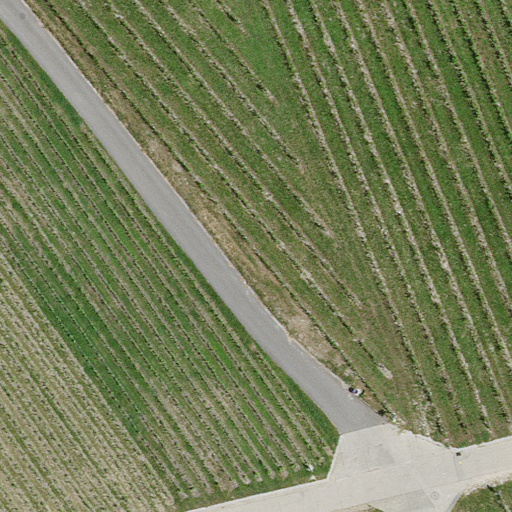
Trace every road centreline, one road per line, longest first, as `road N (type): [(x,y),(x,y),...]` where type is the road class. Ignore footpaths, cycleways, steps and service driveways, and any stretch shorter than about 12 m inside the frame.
road 1 (track): [(426,511),(416,482),(240,293),(7,0)]
road 2 (track): [(273,511),(511,454)]
